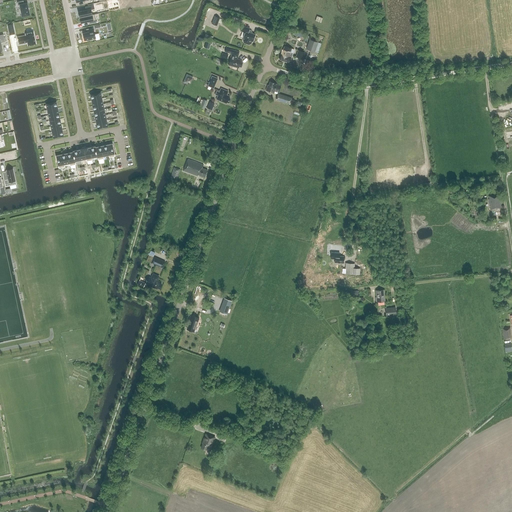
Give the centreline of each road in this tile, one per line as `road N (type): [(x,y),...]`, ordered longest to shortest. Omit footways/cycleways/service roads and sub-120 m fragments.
road 1 (unclassified): [(107,511),(263,64)]
road 2 (unclassified): [(263,64),(338,86),(511,64)]
road 3 (track): [(485,68),(511,250)]
road 4 (track): [(367,85),(346,243)]
road 5 (track): [(511,272),(379,286)]
